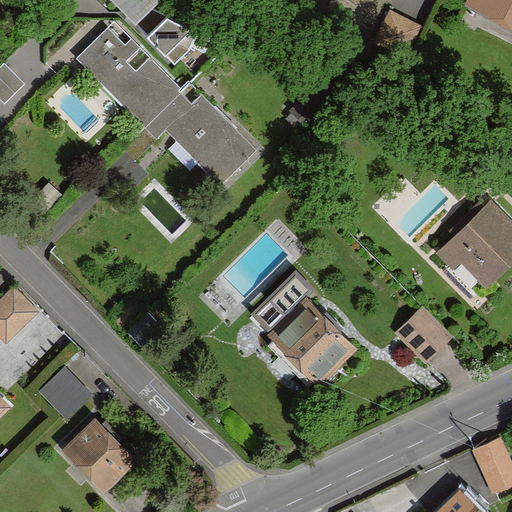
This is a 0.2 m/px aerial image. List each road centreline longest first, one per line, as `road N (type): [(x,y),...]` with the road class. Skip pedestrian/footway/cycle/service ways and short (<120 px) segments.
road 1 (residential): [(0,239),(268,509)]
road 2 (tertiary): [(511,394),(268,509)]
